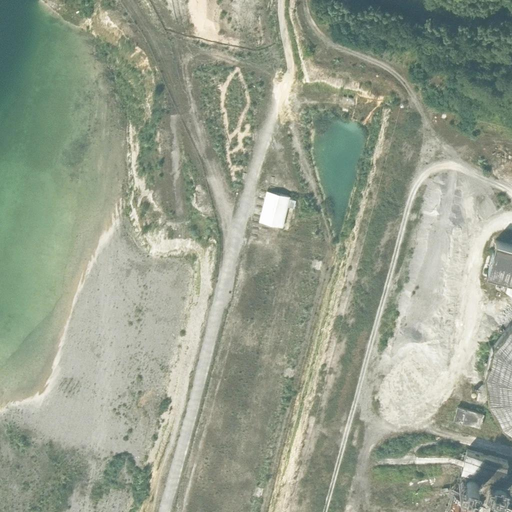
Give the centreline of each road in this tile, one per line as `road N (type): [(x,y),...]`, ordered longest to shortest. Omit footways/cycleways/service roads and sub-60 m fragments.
road 1 (track): [(162,511),(247,184),(291,72),(278,0)]
road 2 (track): [(282,90),(207,58),(187,71),(196,137),(237,228)]
road 3 (track): [(127,0),(196,137)]
